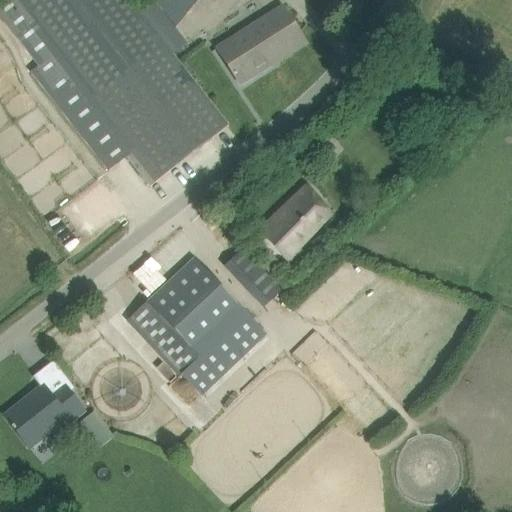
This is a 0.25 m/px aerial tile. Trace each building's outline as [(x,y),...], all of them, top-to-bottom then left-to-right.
[(0,17),(40,70),(33,76),(108,171),(126,157),(150,188),(228,127),(128,0),(5,0),(0,4),(0,17)] [(218,51),(229,68),(240,85),(305,43),(283,9),(218,51)] [(307,187),(259,232),(289,263),(304,250),(302,248),(335,216),(307,187)] [(38,222),(60,250),(70,243),(48,215),(38,222)] [(224,267),(263,309),(281,292),(242,250),(224,267)] [(270,254),(259,263),(275,281),(287,271),(271,253),(270,254)] [(131,321),(144,336),(202,397),(267,337),(195,260),(147,304),(148,305),(131,321)] [(107,295),(121,290),(118,280),(103,285),(107,295)] [(8,421),(20,437),(30,449),(70,418),(72,420),(83,411),(65,388),(52,398),(43,387),(29,398),(32,402),(8,421)] [(112,439),(93,414),(81,424),(100,448),(112,439)] [(40,452),(29,462),(39,474),(50,464),(40,452)]
